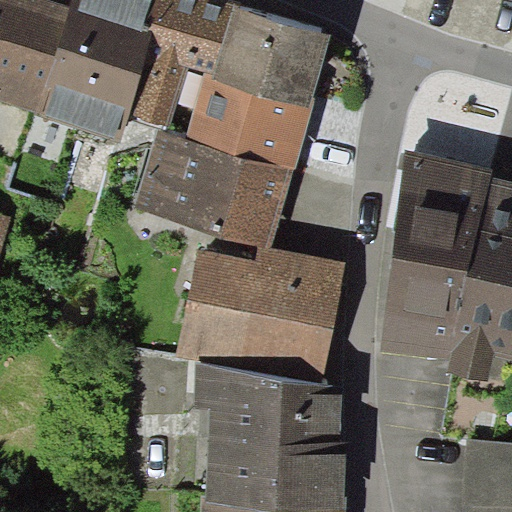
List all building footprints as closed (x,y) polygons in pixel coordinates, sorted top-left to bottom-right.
[(0,99),(34,111),(67,5),(53,0),(0,0),(0,86),(2,87),(0,93),(0,99)] [(68,0),(67,5),(34,111),(33,114),(118,143),(129,113),(154,34),(144,31),(153,0),(68,0)] [(154,34),(129,113),(167,125),(186,66),(204,73),(214,75),(238,0),(236,0),(153,0),(144,31),(154,34)] [(332,30),(238,0),(214,75),(213,79),(312,107),(332,30)] [(213,79),(214,75),(204,73),(185,138),(294,170),(312,107),(213,79)] [(257,245),(271,248),(294,170),(185,138),(158,129),(134,207),(221,238),(257,245)] [(494,168),(406,149),(381,353),(450,358),(448,372),(500,383),(505,360),(511,359),(511,181),(492,176),(494,168)] [(0,259),(12,216),(0,212),(0,259)] [(324,384),(346,261),(271,248),(257,245),(255,256),(198,245),(177,357),(196,361),(324,384)] [(341,439),(345,386),(324,384),(196,361),(194,403),(209,404),(207,502),(346,511),(348,438),(341,439)] [(511,511),(511,442),(467,439),(464,504),(473,504),(472,511),(511,511)] [(346,511),(207,502),(202,502),(201,511),(346,511)]
